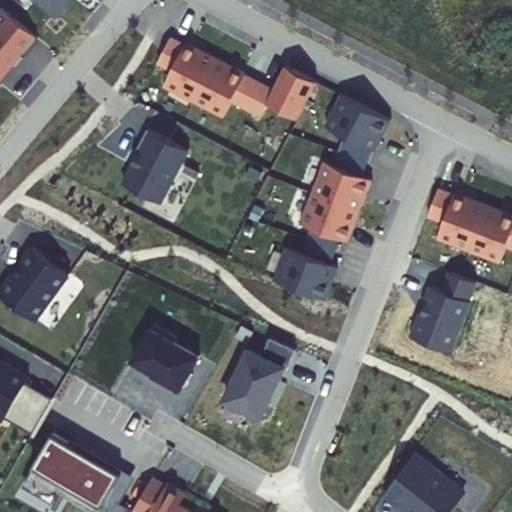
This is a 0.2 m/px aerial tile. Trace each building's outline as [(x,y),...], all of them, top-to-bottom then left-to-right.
[(8,0),(31,19),(47,0),(8,0)] [(0,62),(1,63),(16,45),(0,31),(0,62)] [(311,133),(356,156),(371,125),(326,102),(311,133)] [(115,159),(117,161),(101,190),(140,211),(168,158),(127,136),(115,159)] [(280,230),(328,248),(352,186),(304,168),(280,230)] [(435,204),(419,198),(408,226),(424,232),(420,244),(482,268),(487,256),(503,262),(511,238),(511,233),(498,228),(498,226),(436,202),(435,204)] [(305,306),(317,274),(270,256),(258,288),(305,306)] [(0,277),(0,318),(16,330),(49,283),(12,257),(1,274),(2,275),(0,277)] [(409,340),(453,356),(473,302),(470,301),(477,282),(450,272),(443,291),(429,286),(409,340)] [(155,350),(157,346),(134,333),(113,369),(143,387),(141,392),(158,402),(180,365),(155,350)] [(230,357),(207,406),(241,423),(264,374),(268,376),(277,356),(252,344),(243,363),(230,357)] [(0,435),(11,442),(32,407),(4,392),(7,386),(0,381),(0,435)] [(46,494),(77,511),(87,511),(104,482),(51,452),(34,442),(8,489),(39,506),(42,501),(46,494)] [(42,501),(61,511),(96,511),(99,509),(103,511),(117,485),(53,449),(51,452),(104,482),(87,511),(77,511),(46,494),(42,501)] [(380,496),(401,511),(450,511),(465,492),(414,452),(380,496)] [(117,511),(135,511),(146,494),(132,486),(117,511)] [(159,511),(166,502),(147,492),(146,494),(135,511),(159,511)]
